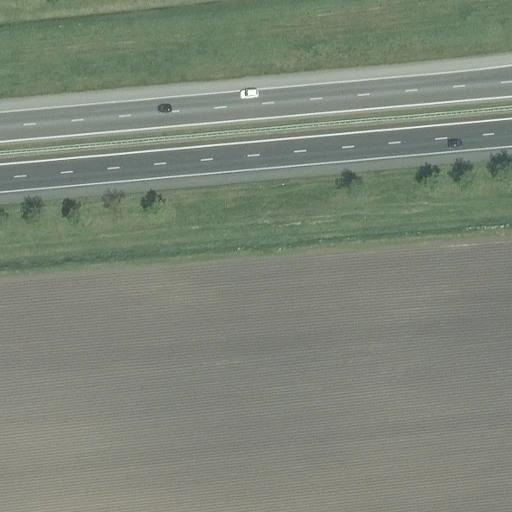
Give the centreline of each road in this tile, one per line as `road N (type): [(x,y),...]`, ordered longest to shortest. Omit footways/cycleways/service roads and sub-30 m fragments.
road 1 (motorway): [(0,177),(511,131)]
road 2 (motorway): [(511,82),(0,127)]
